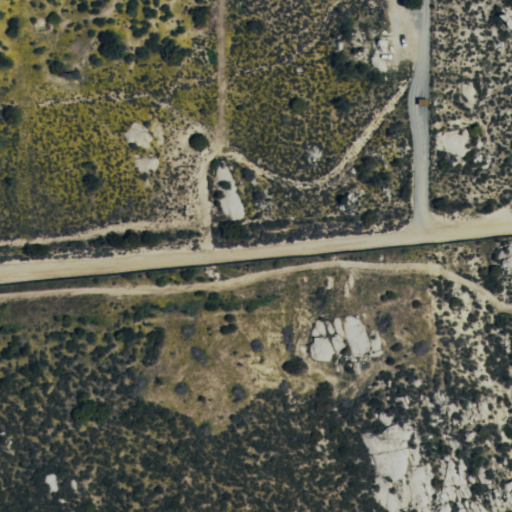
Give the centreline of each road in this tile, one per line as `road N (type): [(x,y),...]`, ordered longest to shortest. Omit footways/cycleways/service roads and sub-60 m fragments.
road 1 (residential): [(511,311),(434,270),(344,264),(186,289),(0,299)]
road 2 (track): [(511,219),(0,268)]
